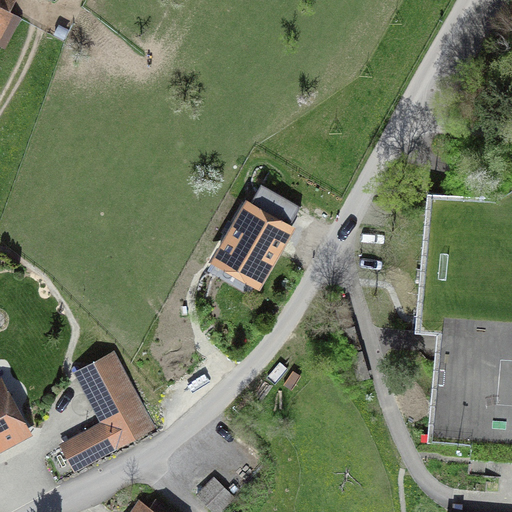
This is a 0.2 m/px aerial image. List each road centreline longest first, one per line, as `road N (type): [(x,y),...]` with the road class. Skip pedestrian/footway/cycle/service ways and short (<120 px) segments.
road 1 (unclassified): [(46,511),(228,402),(350,248),(472,0)]
road 2 (track): [(0,117),(38,58),(49,0)]
